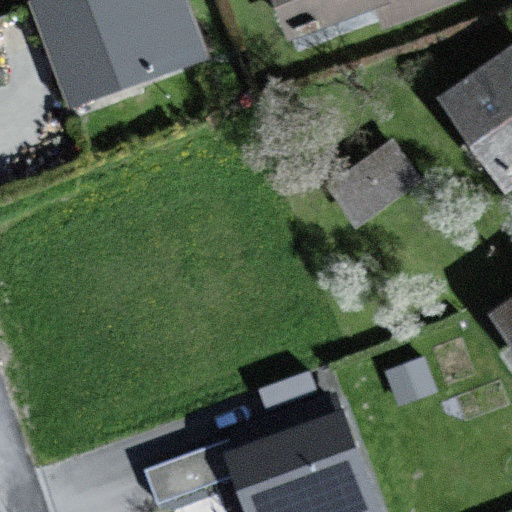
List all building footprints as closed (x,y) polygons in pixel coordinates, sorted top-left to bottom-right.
[(198,0),(58,0),(43,6),(84,114),(222,62),(198,0)] [(285,0),(299,35),(383,3),(393,27),(463,0),(285,0)] [(0,43),(0,93),(16,88),(0,43)] [(511,189),(511,69),(450,116),(508,192),(511,189)] [(401,145),(339,188),(365,226),(427,183),(401,145)] [(511,308),(499,318),(511,336),(511,308)] [(396,511),(358,408),(240,452),(236,442),(157,471),(169,504),(247,475),(260,511),(396,511)]
